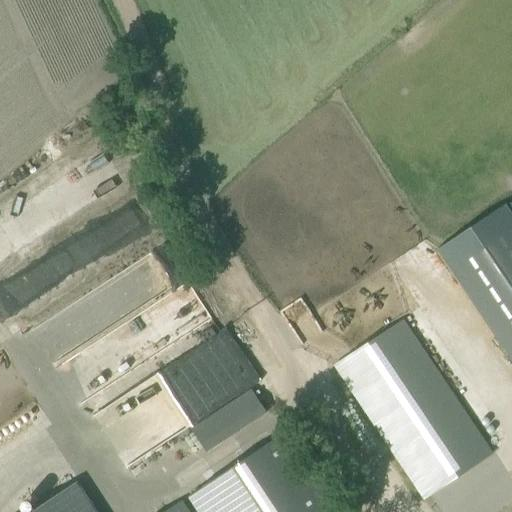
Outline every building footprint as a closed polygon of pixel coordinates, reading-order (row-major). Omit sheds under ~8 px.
[(15,241),(119,186),(106,162),(3,217),(15,241)] [(85,232),(98,256),(148,229),(135,206),(85,232)] [(511,216),(505,206),(437,252),(511,363),(511,216)] [(44,358),(183,281),(167,252),(28,328),(44,358)] [(75,400),(211,321),(194,291),(57,370),(75,400)] [(492,453),(404,320),(335,365),(423,499),(492,453)] [(114,470),(188,428),(202,452),(267,415),(251,386),(252,385),(227,342),(87,420),(114,470)] [(341,511),(290,433),(187,495),(198,511),(190,511),(183,500),(164,511),(341,511)] [(95,511),(76,482),(30,511),(95,511)]
